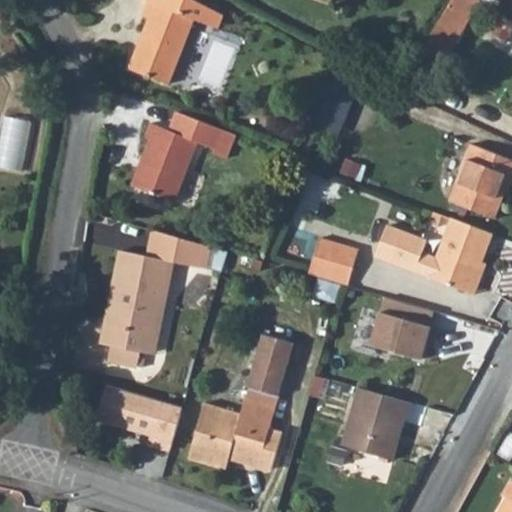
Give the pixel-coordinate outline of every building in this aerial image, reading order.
[(199,0),(148,0),(144,14),(149,17),(130,67),(169,83),(195,17),(201,20),(207,4),(199,0)] [(452,0),(433,32),(454,44),(480,0),(452,0)] [(222,12),(207,4),(201,20),(214,25),(216,26),(222,12)] [(433,32),(426,43),(447,55),(454,44),(433,32)] [(224,85),(235,46),(215,40),(204,79),(224,85)] [(319,120),(332,86),(318,81),(306,115),(319,120)] [(224,129),(177,110),(168,129),(152,122),(146,137),(151,139),(132,186),(175,202),(199,143),(215,150),(224,129)] [(0,164),(29,167),(34,117),(6,113),(0,164)] [(495,218),(502,199),(498,198),(506,174),(511,176),(511,175),(511,159),(470,144),(449,201),(495,218)] [(498,198),(502,199),(511,176),(506,174),(498,198)] [(277,216),(282,202),(273,199),(269,213),(277,216)] [(443,214),(433,209),(428,222),(438,226),(443,214)] [(472,292),(494,233),(453,217),(438,257),(422,251),(427,239),(387,224),(375,255),(472,292)] [(179,237),(153,229),(148,257),(169,262),(174,263),(179,237)] [(221,249),(179,237),(174,263),(216,272),(221,249)] [(330,261),(335,242),(320,237),(309,272),(349,283),(353,268),(330,261)] [(359,249),(335,242),(330,261),(353,268),(359,249)] [(169,262),(148,257),(120,251),(112,285),(120,287),(112,324),(105,323),(100,343),(110,345),(107,360),(136,366),(138,357),(139,351),(149,353),(162,294),(169,262)] [(337,299),(342,282),(321,275),(316,292),(337,299)] [(120,287),(112,285),(105,323),(112,324),(120,287)] [(167,296),(162,294),(149,353),(154,354),(167,296)] [(410,304),(387,297),(372,346),(423,360),(428,343),(432,328),(405,320),(410,304)] [(432,328),(428,343),(435,345),(439,331),(432,328)] [(278,393),(293,341),(263,332),(247,385),(249,385),(245,400),(275,409),(280,393),(278,393)] [(106,386),(97,421),(151,435),(147,447),(172,454),(184,406),(106,386)] [(342,443),(387,456),(395,432),(400,434),(406,416),(409,417),(414,402),(359,386),(342,443)] [(207,441),(195,437),(189,458),(226,469),(230,458),(271,469),(283,431),(270,427),(275,409),(245,400),(241,413),(220,407),(216,423),(212,422),(207,441)] [(220,407),(205,403),(195,437),(207,441),(212,422),(216,423),(220,407)] [(395,432),(387,456),(393,458),(400,434),(395,432)] [(511,511),(511,478),(504,493),(508,496),(499,511),(511,511)]
